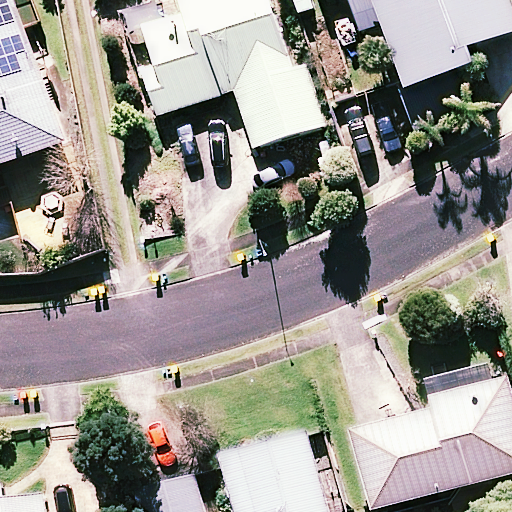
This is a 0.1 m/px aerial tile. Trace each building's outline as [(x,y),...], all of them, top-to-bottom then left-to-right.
[(0,176),(67,151),(12,0),(11,0),(0,4),(0,176)] [(297,72),(271,0),(166,0),(122,16),(160,124),(235,97),(257,156),(327,132),(304,69),(297,72)] [(320,0),(286,0),(298,26),(326,14),(320,0)] [(511,41),(511,9),(508,0),(369,0),(409,102),(474,77),(467,58),(511,41)] [(303,153),(265,167),(275,194),(313,181),(303,153)] [(405,511),(511,481),(511,404),(507,385),(432,407),(436,419),(354,443),(373,511),(405,511)] [(325,511),(307,443),(224,466),(237,511),(325,511)] [(202,511),(194,484),(137,501),(139,511),(202,511)] [(4,510),(2,493),(0,493),(0,511),(44,511),(44,504),(4,510)]
